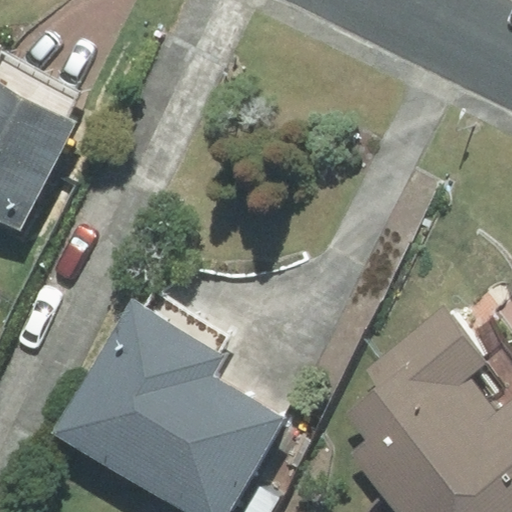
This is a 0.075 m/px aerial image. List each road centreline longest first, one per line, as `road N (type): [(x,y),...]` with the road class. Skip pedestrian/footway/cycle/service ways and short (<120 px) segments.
road 1 (unknown): [(197,0),(0,361)]
road 2 (residential): [(401,0),(511,54)]
